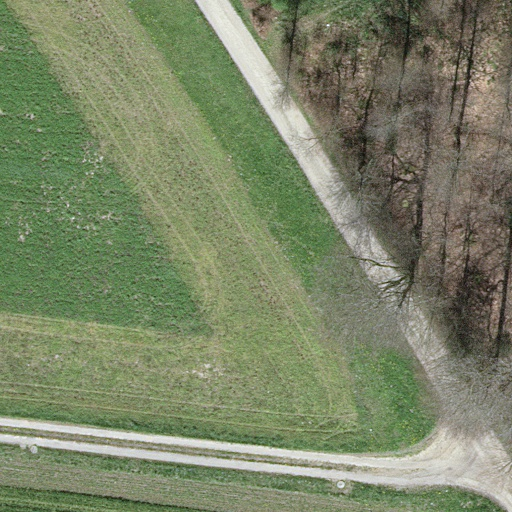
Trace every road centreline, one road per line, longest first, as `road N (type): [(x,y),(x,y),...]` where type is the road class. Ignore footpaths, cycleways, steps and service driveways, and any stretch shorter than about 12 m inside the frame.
road 1 (track): [(496,468),(214,0)]
road 2 (track): [(0,429),(496,468)]
